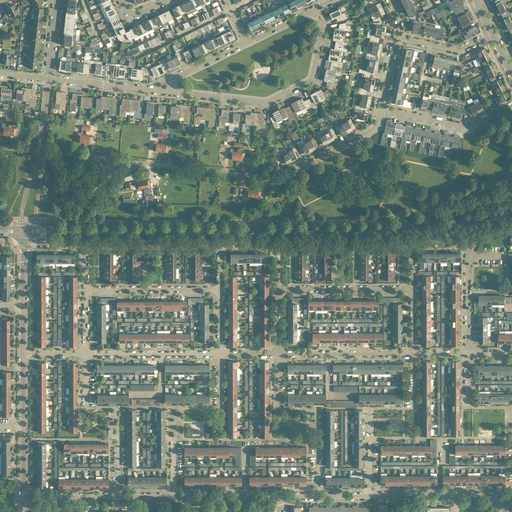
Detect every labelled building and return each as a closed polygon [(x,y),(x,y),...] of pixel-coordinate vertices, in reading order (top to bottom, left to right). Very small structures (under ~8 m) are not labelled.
[(192,0),(188,0),(187,1),(192,11),(197,9),(196,7),(192,0)] [(297,7),(293,0),(289,0),(287,1),(292,10),(297,7)] [(403,4),(406,9),(416,4),(413,0),(412,0),(411,1),(403,4)] [(507,4),(504,0),(494,0),(496,3),(493,4),(496,9),(504,6),(507,4)] [(187,1),(182,3),(186,12),(187,14),(192,11),(187,1)] [(285,2),(280,4),(285,13),(290,11),(285,2)] [(371,8),(373,12),(382,7),(379,2),(373,5),(372,2),(366,5),(368,10),(371,8)] [(452,6),(456,14),(462,11),(460,9),(463,7),(461,2),(452,6)] [(103,7),(106,11),(114,7),(112,3),(103,7)] [(182,3),(177,6),(181,14),(186,12),(182,3)] [(8,11),(10,16),(10,17),(11,16),(12,16),(18,13),(19,15),(22,15),(22,8),(21,5),(18,6),(16,7),(14,4),(11,6),(9,6),(8,6),(8,7),(7,8),(9,10),(8,11)] [(280,4),(276,7),(280,16),(285,13),(280,4)] [(407,15),(413,12),(415,11),(418,9),(416,4),(406,9),(408,14),(407,14),(407,15)] [(35,7),(34,13),(43,14),(44,8),(41,8),(41,5),(35,6),(35,7)] [(181,14),(177,6),(172,8),(176,17),(181,14)] [(502,13),(503,16),(510,12),(508,10),(506,11),(504,6),(496,9),(499,15),(502,13)] [(106,11),(108,16),(116,12),(114,7),(106,11)] [(276,7),(271,9),(275,18),(280,16),(276,7)] [(370,13),(373,21),(380,20),(378,16),(385,13),(382,7),(373,12),(370,13)] [(271,9),(266,12),(270,20),(275,18),(271,9)] [(347,18),(346,17),(344,12),(341,14),(339,9),(330,13),(332,18),(335,17),(338,21),(344,20),(347,18)] [(169,10),(164,12),(168,21),(169,23),(174,21),(173,19),(173,18),(171,14),(169,10)] [(456,14),(460,22),(468,18),(466,13),(463,14),(462,11),(456,14)] [(0,22),(2,21),(3,24),(9,21),(6,13),(1,15),(0,12),(0,22)] [(108,16),(105,18),(107,22),(110,21),(119,17),(116,12),(108,16)] [(164,12),(159,15),(163,23),(168,21),(164,12)] [(266,12),(261,14),(265,23),(270,20),(266,12)] [(501,20),(504,25),(511,21),(509,16),(511,15),(510,12),(503,16),(504,18),(501,20)] [(250,16),(251,18),(256,28),(260,25),(255,13),(250,16)] [(261,13),(256,15),(260,25),(265,23),(261,14),(261,13)] [(159,15),(154,17),(159,28),(160,29),(164,26),(163,23),(159,15)] [(119,17),(110,21),(113,26),(121,22),(119,17)] [(154,17),(149,19),(153,28),(154,30),(159,28),(154,17)] [(251,18),(246,21),(244,21),(246,26),(248,25),(251,30),(256,28),(251,18)] [(460,22),(464,30),(470,27),(468,25),(471,24),(468,18),(460,22)] [(149,19),(144,22),(148,30),(153,28),(149,19)] [(376,24),(375,30),(385,32),(386,26),(379,24),(380,20),(373,21),(373,23),(376,24)] [(113,26),(115,31),(123,27),(121,22),(113,26)] [(144,22),(139,24),(144,33),(148,30),(144,22)] [(335,28),(334,33),(343,35),(344,30),(349,31),(351,26),(346,24),(346,22),(339,24),(338,28),(335,28)] [(139,24),(135,27),(139,35),(144,33),(139,24)] [(462,31),(466,39),(475,35),(474,32),(476,31),(474,26),(475,25),(474,25),(470,27),(464,30),(462,31)] [(115,31),(112,32),(115,37),(117,36),(118,36),(119,35),(121,37),(122,38),(123,38),(123,37),(125,31),(123,27),(115,31)] [(135,27),(130,29),(134,37),(139,35),(135,27)] [(224,29),(225,29),(230,40),(235,38),(229,27),(224,29)] [(368,28),(366,37),(370,38),(376,39),(377,36),(384,37),(385,32),(375,30),(372,29),(368,28)] [(123,37),(123,38),(125,39),(127,38),(128,38),(129,40),(134,37),(130,29),(125,31),(123,37)] [(225,29),(220,32),(225,43),(230,40),(225,29)] [(220,32),(215,34),(220,45),(225,43),(220,32)] [(187,41),(191,39),(193,38),(190,33),(184,35),(187,41)] [(334,33),(332,39),(336,40),(335,44),(346,47),(347,42),(345,41),(344,41),(344,40),(342,39),(343,35),(334,33)] [(213,36),(210,37),(211,39),(215,47),(220,45),(215,34),(213,35),(213,36)] [(107,35),(102,37),(103,40),(105,44),(106,44),(110,42),(107,35)] [(210,37),(205,39),(206,41),(210,50),(215,47),(211,39),(210,37)] [(370,38),(368,46),(381,49),(383,43),(376,42),(376,39),(370,38)] [(205,39),(200,41),(202,44),(206,52),(210,50),(206,41),(205,39)] [(90,42),(89,47),(93,48),(95,48),(97,48),(100,49),(98,42),(97,40),(92,42),(90,42)] [(200,41),(196,44),(197,46),(201,54),(206,52),(202,44),(200,41)] [(196,44),(191,46),(192,49),(194,52),(196,57),(201,54),(197,46),(196,44)] [(330,48),(329,54),(339,56),(343,57),(345,51),(346,52),(347,47),(346,47),(335,44),(334,49),(330,48)] [(140,51),(138,46),(127,51),(129,56),(140,51)] [(368,46),(366,55),(372,57),(373,53),(380,55),(381,49),(368,46)] [(180,47),(178,49),(182,57),(184,56),(187,61),(193,58),(188,49),(185,51),(183,49),(182,50),(180,47)] [(473,53),(476,58),(487,53),(484,47),(473,53)] [(403,48),(402,53),(413,56),(413,55),(417,56),(418,51),(414,51),(414,50),(411,49),(403,48)] [(175,56),(172,57),(176,66),(182,64),(179,58),(182,57),(178,49),(175,50),(176,53),(174,53),(175,56)] [(3,53),(3,58),(2,63),(4,63),(4,64),(7,64),(8,64),(9,64),(10,60),(17,61),(17,54),(13,54),(10,54),(3,53)] [(476,58),(480,66),(488,62),(487,59),(490,58),(487,53),(476,58)] [(75,58),(74,66),(77,66),(77,72),(83,72),(84,60),(84,55),(77,54),(77,59),(75,58)] [(329,54),(328,59),(331,60),(330,65),(342,67),(343,62),(338,61),(339,56),(329,54)] [(365,61),(364,64),(368,65),(378,67),(379,61),(372,60),(372,57),(366,55),(365,58),(365,61)] [(71,65),(74,66),(75,58),(66,57),(66,60),(65,71),(71,71),(71,65)] [(167,57),(163,59),(166,65),(168,64),(171,69),(176,66),(172,57),(169,59),(167,57)] [(159,64),(156,65),(160,74),(165,72),(163,66),(166,65),(163,59),(158,61),(159,64)] [(89,67),(92,67),(93,61),(84,60),(83,72),(88,73),(89,67)] [(454,71),(454,72),(459,73),(459,72),(460,70),(461,64),(462,61),(456,60),(454,68),(454,71)] [(95,74),(100,74),(102,64),(102,62),(93,61),(92,67),(95,68),(95,74)] [(130,78),(136,78),(137,68),(134,68),(133,66),(134,62),(129,61),(129,65),(128,71),(131,72),(130,78)] [(483,74),(495,68),(492,63),(489,64),(488,62),(480,66),(473,69),(475,74),(481,71),(483,74)] [(107,69),(110,69),(111,63),(106,63),(105,65),(102,64),(100,74),(106,75),(107,69)] [(111,63),(110,69),(113,70),(113,76),(117,76),(118,76),(119,66),(120,64),(116,64),(111,63)] [(146,64),(147,67),(148,73),(152,71),(155,77),(160,74),(156,65),(153,67),(151,65),(150,63),(146,64)] [(125,71),(128,71),(129,65),(124,64),(123,67),(119,66),(118,76),(124,77),(125,71)] [(363,70),(362,73),(369,74),(369,71),(376,72),(378,67),(368,65),(364,64),(363,70)] [(326,68),(325,74),(335,76),(336,71),(341,72),(342,67),(330,65),(329,69),(326,68)] [(137,68),(136,78),(142,79),(143,73),(148,73),(147,67),(142,66),(141,69),(137,68)] [(485,79),(487,82),(495,78),(494,75),(497,74),(495,68),(483,74),(486,79),(485,79)] [(361,76),(360,81),(364,82),(374,84),(375,78),(368,77),(369,74),(362,73),(361,76)] [(335,76),(325,74),(324,80),(327,81),(326,85),(332,90),(335,90),(337,82),(334,82),(335,76)] [(488,84),(491,89),(502,84),(500,79),(497,80),(495,78),(487,82),(488,84)] [(356,87),(355,90),(358,90),(359,90),(365,92),(366,88),(373,90),(374,84),(364,82),(363,88),(359,87),(359,88),(356,87)] [(502,84),(491,89),(493,93),(493,94),(495,94),(496,96),(503,93),(502,91),(505,89),(502,84)] [(13,97),(14,94),(14,91),(11,90),(11,88),(2,87),(1,98),(10,99),(10,97),(13,97)] [(26,90),(25,100),(31,101),(31,104),(30,106),(35,107),(36,97),(35,97),(36,89),(27,88),(26,90)] [(16,99),(25,100),(26,90),(17,89),(17,91),(14,91),(14,94),(17,94),(16,99)] [(321,89),(315,91),(320,100),(325,98),(326,101),(334,97),(332,94),(326,90),(322,92),(321,89)] [(358,90),(357,99),(370,102),(371,96),(364,95),(365,92),(359,90),(358,90)] [(60,109),(65,110),(66,100),(65,100),(66,92),(57,91),(55,103),(61,104),(60,109)] [(312,97),(308,99),(313,109),(317,107),(315,103),(320,100),(315,91),(310,94),(312,97)] [(80,106),(82,96),(82,94),(73,93),(72,101),(70,101),(69,110),(74,111),(75,106),(80,106)] [(496,96),(493,98),(494,100),(496,101),(498,105),(505,102),(504,99),(506,98),(503,93),(496,96)] [(427,104),(430,104),(431,98),(428,98),(428,97),(423,95),(420,107),(426,109),(427,104)] [(91,97),(82,96),(80,106),(93,107),(94,99),(91,99),(91,97)] [(431,98),(430,104),(433,105),(432,107),(432,110),(437,111),(440,99),(434,98),(435,97),(432,96),(431,98)] [(106,99),(105,109),(109,109),(109,115),(110,115),(115,115),(115,111),(116,106),(115,106),(115,98),(106,97),(106,99)] [(401,98),(393,97),(391,102),(403,105),(404,99),(401,98)] [(96,108),(105,109),(106,99),(97,98),(96,108)] [(119,111),(119,116),(124,116),(124,114),(130,115),(130,112),(131,99),(122,98),(121,106),(120,106),(119,111)] [(302,98),(297,100),(301,109),(306,107),(308,111),(313,109),(308,99),(303,101),(302,98)] [(458,100),(449,98),(449,100),(453,101),(454,103),(453,105),(456,106),(457,102),(458,100)] [(485,105),(484,103),(481,98),(478,99),(479,101),(474,104),(478,112),(483,109),(482,106),(485,105)] [(131,99),(130,112),(135,112),(135,117),(140,118),(142,118),(142,113),(140,113),(141,108),(139,108),(140,100),(131,99)] [(352,107),(355,108),(361,109),(362,106),(369,107),(370,102),(357,99),(355,104),(352,104),(352,107)] [(444,107),(447,108),(449,100),(446,100),(445,100),(440,99),(437,111),(443,112),(444,107)] [(291,105),(288,106),(294,119),(298,116),(298,115),(297,115),(302,112),(301,109),(297,100),(291,103),(292,105),(291,105)] [(449,113),(454,115),(456,106),(453,105),(454,103),(453,101),(449,100),(447,108),(450,109),(449,113)] [(155,114),(156,104),(156,102),(147,101),(146,109),(145,109),(144,118),(149,119),(149,114),(155,114)] [(456,106),(454,115),(460,116),(461,113),(466,114),(465,104),(462,105),(462,104),(457,102),(456,106)] [(469,104),(465,104),(466,114),(471,111),(473,114),(478,112),(474,104),(473,102),(469,104)] [(165,105),(156,104),(155,114),(164,115),(165,105)] [(181,107),(179,117),(185,117),(185,123),(190,123),(191,114),(189,114),(190,106),(181,105),(181,107)] [(170,116),(179,117),(181,107),(171,106),(170,116)] [(199,119),(205,120),(206,107),(197,106),(196,114),(195,114),(194,124),(199,124),(199,119)] [(283,107),(278,110),(282,119),(287,116),(289,121),(294,119),(288,106),(285,108),(284,109),(283,107)] [(206,107),(205,120),(210,120),(209,125),(214,126),(215,116),(214,116),(215,108),(206,107)] [(354,111),(354,113),(355,114),(357,114),(357,117),(361,118),(366,119),(368,114),(361,112),(361,109),(355,108),(354,111)] [(230,122),(231,112),(231,110),(222,109),(221,117),(219,117),(218,126),(223,127),(224,122),(230,122)] [(282,119),(278,110),(273,112),(274,115),(270,117),(275,128),(280,126),(277,121),(282,119)] [(231,112),(230,122),(229,129),(232,129),(233,123),(239,123),(240,113),(231,112)] [(255,115),(254,125),(257,125),(257,131),(264,131),(265,122),(264,122),(265,114),(255,113),(255,115)] [(245,124),(254,125),(255,115),(246,114),(245,124)] [(346,121),(343,123),(347,132),(353,129),(352,129),(352,128),(355,126),(352,122),(350,118),(345,121),(346,121)] [(383,131),(380,144),(385,145),(386,146),(387,141),(386,141),(387,136),(392,137),(392,134),(392,133),(394,133),(396,124),(391,123),(391,122),(391,121),(386,120),(384,131),(383,131)] [(397,135),(402,136),(402,135),(403,135),(405,126),(401,125),(401,123),(396,122),(396,124),(394,133),(392,133),(392,134),(390,146),(396,148),(397,143),(395,143),(397,135)] [(2,126),(1,134),(8,135),(9,127),(5,126),(5,123),(2,123),(2,126)] [(339,124),(334,126),(337,130),(339,135),(342,133),(342,134),(342,135),(347,132),(343,123),(340,124),(339,124)] [(406,140),(411,141),(412,137),(413,137),(415,128),(410,127),(410,125),(405,124),(405,126),(403,135),(402,135),(402,136),(399,148),(405,150),(406,145),(405,145),(406,140)] [(416,139),(421,140),(421,139),(423,139),(424,130),(420,129),(420,128),(415,126),(415,128),(413,137),(412,137),(411,141),(409,150),(415,152),(416,147),(414,147),(416,139)] [(9,127),(8,135),(16,136),(16,128),(9,127)] [(155,128),(154,133),(158,134),(158,138),(166,139),(167,135),(162,134),(163,129),(155,128)] [(327,131),(324,132),(329,141),(334,139),(334,138),(333,137),(336,136),(334,132),(332,128),(327,130),(327,131)] [(426,141),(430,142),(431,141),(432,141),(434,132),(429,131),(430,130),(425,129),(424,130),(423,139),(421,139),(421,140),(418,152),(424,154),(425,149),(424,149),(426,141)] [(435,143),(440,144),(440,143),(442,143),(444,134),(439,133),(439,132),(434,131),(434,132),(432,141),(431,141),(430,142),(429,152),(428,154),(434,156),(435,151),(434,151),(435,143)] [(77,142),(84,143),(85,135),(80,134),(81,133),(78,132),(77,134),(78,134),(77,142)] [(321,133),(316,136),(318,140),(320,144),(323,143),(324,144),(329,141),(324,132),(321,134),(321,133)] [(445,145),(450,146),(450,145),(451,145),(453,136),(448,135),(449,134),(444,133),(444,134),(442,143),(440,143),(440,144),(438,156),(444,158),(444,153),(443,153),(445,145)] [(85,135),(84,143),(92,144),(93,136),(85,135)] [(450,145),(450,146),(447,158),(453,160),(454,156),(453,155),(454,148),(461,149),(463,138),(458,137),(458,136),(453,135),(453,136),(451,145),(450,145)] [(309,140),(306,142),(310,151),(316,148),(315,148),(315,147),(317,146),(318,145),(315,141),(313,137),(308,140),(309,140)] [(300,144),(297,145),(300,149),(302,154),(305,152),(305,153),(310,151),(306,142),(304,138),(299,141),(300,144)] [(154,146),(153,151),(160,151),(161,144),(156,143),(157,142),(154,141),(154,143),(154,146)] [(161,144),(160,151),(168,152),(169,144),(161,144)] [(290,150),(287,151),(292,160),(297,158),(296,156),(299,155),(297,151),(295,147),(290,149),(290,150)] [(227,156),(226,158),(229,159),(236,160),(237,152),(230,151),(230,154),(229,156),(227,156)] [(284,152),(279,155),(281,159),(283,163),(286,162),(287,163),(292,160),(287,151),(284,153),(284,152)] [(237,152),(236,160),(244,161),(245,153),(237,152)] [(142,180),(144,188),(148,187),(148,188),(144,189),(145,193),(152,192),(151,188),(151,187),(150,184),(149,179),(142,180)] [(144,188),(142,180),(135,181),(136,189),(144,188)] [(245,197),(252,198),(253,190),(246,189),(245,197)] [(253,190),(252,198),(260,199),(261,191),(253,190)] [(148,195),(145,196),(146,204),(149,204),(155,203),(154,200),(153,200),(152,194),(148,195)]
